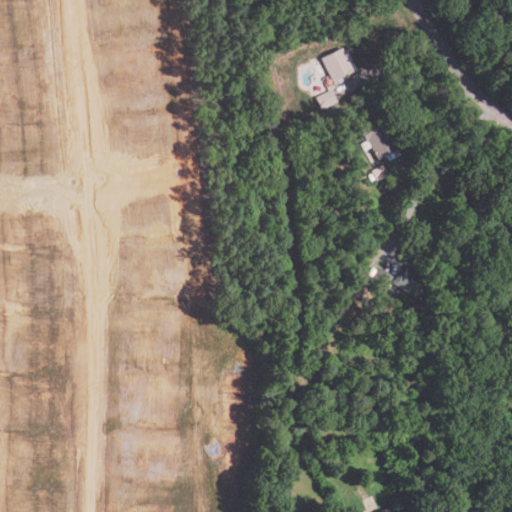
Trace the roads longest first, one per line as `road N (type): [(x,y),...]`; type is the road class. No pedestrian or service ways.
road 1 (residential): [(72,0),(97,261),(89,511)]
road 2 (residential): [(511,122),(466,79),(413,0)]
